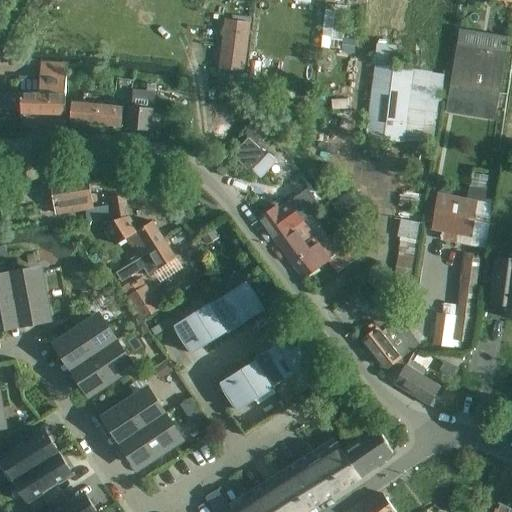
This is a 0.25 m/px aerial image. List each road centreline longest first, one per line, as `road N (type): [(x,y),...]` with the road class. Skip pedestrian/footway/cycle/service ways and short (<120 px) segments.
road 1 (residential): [(430,436),(387,403),(199,175),(174,159),(111,146),(0,157)]
road 2 (residential): [(173,492),(140,511),(24,344),(0,349)]
road 3 (residential): [(173,492),(244,445),(169,334)]
road 4 (residential): [(329,511),(430,436)]
